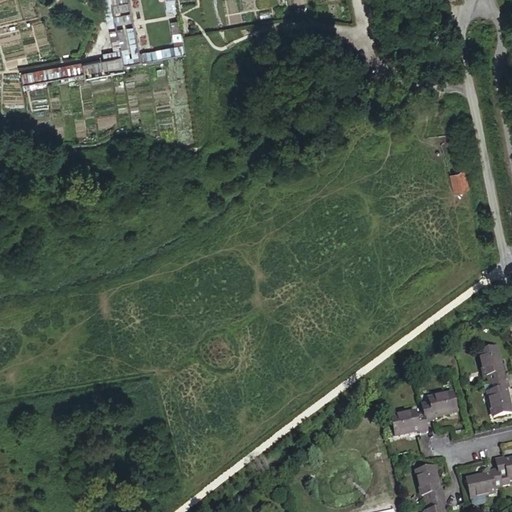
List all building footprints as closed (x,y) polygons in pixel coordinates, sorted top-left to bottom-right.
[(132,23),(127,0),(109,0),(112,18),(105,19),(107,29),(115,27),(114,26),(132,23)] [(179,13),(175,0),(166,0),(169,13),(172,13),(173,14),(179,13)] [(139,54),(134,27),(125,28),(131,59),(128,59),(122,29),(115,30),(123,67),(186,55),(179,21),(169,23),(174,47),(139,54)] [(123,67),(115,30),(109,31),(113,53),(103,55),(106,74),(123,70),(123,67)] [(100,31),(90,56),(96,58),(106,33),(100,31)] [(100,60),(21,77),(23,87),(102,70),(100,60)] [(467,191),(463,173),(449,179),(454,197),(467,191)] [(488,388),(508,384),(506,376),(501,377),(497,353),(477,356),(482,381),(487,380),(488,388)] [(505,393),(509,392),(508,384),(488,388),(490,396),(486,397),(490,421),(509,418),(505,393)] [(431,425),(430,420),(454,416),(451,397),(425,402),(426,407),(419,409),(420,417),(422,427),(431,425)] [(415,437),(424,436),(422,427),(420,417),(412,419),(411,416),(387,421),(390,439),(415,435),(415,437)] [(505,479),(505,482),(511,480),(511,461),(502,464),(501,461),(493,463),(494,472),(496,480),(505,479)] [(441,494),(437,495),(431,471),(413,476),(419,500),(423,499),(425,506),(443,502),(441,494)] [(480,497),(490,496),(489,491),(498,489),(497,488),(496,480),(494,472),(486,474),(487,479),(463,483),(466,500),(480,497)] [(506,487),(505,482),(505,479),(496,480),(497,488),(506,487)] [(480,497),(466,500),(467,507),(470,508),(480,506),(481,504),(480,497)] [(441,511),(445,510),(443,502),(425,506),(426,511),(441,511)]
